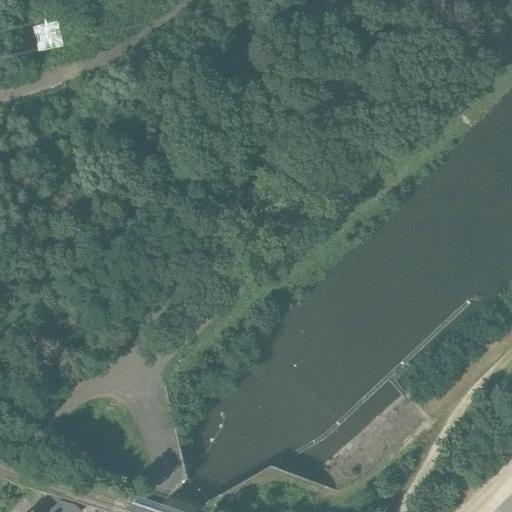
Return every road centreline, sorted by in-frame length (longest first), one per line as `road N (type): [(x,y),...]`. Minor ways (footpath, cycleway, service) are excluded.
road 1 (unclassified): [(459,0),(0,470)]
road 2 (unclassified): [(199,0),(101,61),(0,92)]
road 3 (track): [(398,511),(452,408),(511,350)]
